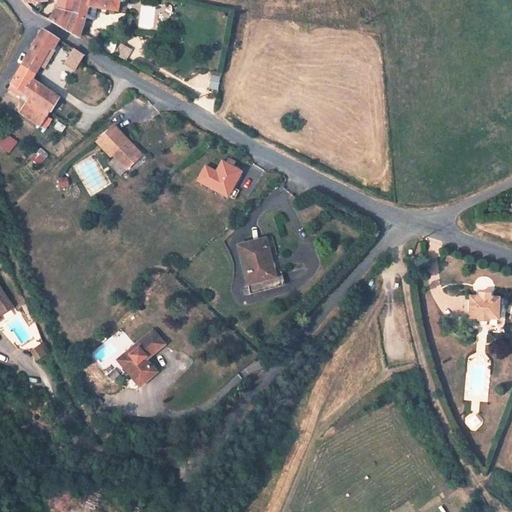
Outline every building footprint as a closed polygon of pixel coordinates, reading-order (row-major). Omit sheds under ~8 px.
[(78,41),(80,41),(88,23),(72,15),(79,0),(59,0),(48,23),(78,41)] [(119,0),(79,0),(72,15),(88,23),(93,11),(117,15),(119,0)] [(42,76),(59,43),(42,34),(25,67),(42,76)] [(123,45),(118,56),(127,60),(132,49),(123,45)] [(80,65),(84,58),(74,52),(70,59),(80,65)] [(16,86),(34,98),(42,83),(39,81),(42,76),(25,67),(16,86)] [(217,90),(220,76),(210,74),(207,88),(217,90)] [(35,99),(54,113),(56,114),(64,99),(42,83),(34,98),(35,99)] [(45,127),(54,113),(35,99),(24,113),(45,127)] [(61,132),(65,125),(57,121),(53,127),(61,132)] [(115,157),(129,172),(144,157),(116,129),(99,145),(112,159),(115,157)] [(6,132),(0,141),(0,146),(9,153),(18,141),(6,132)] [(43,164),(48,151),(38,148),(33,161),(43,164)] [(208,165),(199,179),(228,197),(243,172),(224,161),(217,171),(208,165)] [(67,177),(57,179),(59,188),(68,186),(67,177)] [(249,274),(252,287),(277,279),(271,260),(274,259),(271,248),(269,249),(266,241),(244,247),(251,274),(249,274)] [(0,308),(13,302),(0,279),(0,308)] [(500,300),(492,300),(478,300),(469,300),(469,323),(477,323),(477,325),(491,325),(491,323),(499,323),(500,300)] [(147,362),(167,347),(156,333),(138,347),(140,349),(131,356),(129,353),(118,362),(124,369),(121,370),(138,390),(158,375),(147,362)] [(45,342),(37,346),(42,355),(50,351),(45,342)] [(140,349),(138,347),(129,353),(131,356),(140,349)] [(124,390),(122,371),(101,373),(103,392),(124,390)]
